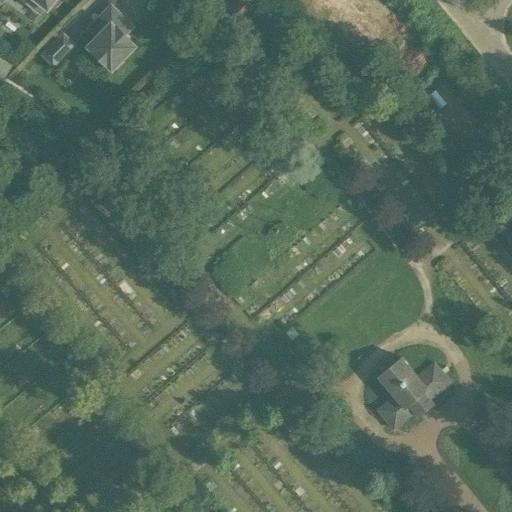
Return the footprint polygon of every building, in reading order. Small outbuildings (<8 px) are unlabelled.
[(27,0),(26,3),(38,13),(43,7),(46,9),(53,0),(27,0)] [(259,7),(253,0),(236,0),(227,8),(239,23),(259,7)] [(87,46),(111,70),(135,46),(118,29),(126,21),(111,5),(88,28),(97,37),(87,46)] [(74,44),(62,32),(40,55),(52,67),(74,44)] [(0,58),(0,75),(4,78),(12,65),(0,58)] [(394,395),(377,410),(394,429),(415,411),(419,417),(434,404),(430,399),(451,381),(435,362),(417,376),(401,357),(378,376),(394,395)]
